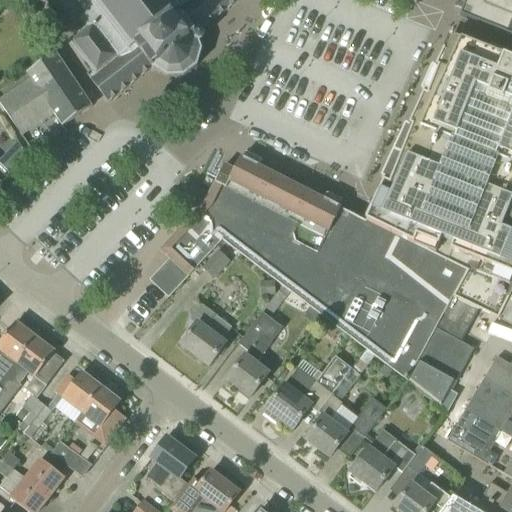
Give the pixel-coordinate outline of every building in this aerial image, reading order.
[(89,79),(108,104),(153,69),(167,78),(184,78),(197,67),(201,51),(199,43),(203,40),(204,38),(205,36),(204,34),(202,32),(200,32),(240,1),(239,0),(75,0),(87,15),(80,20),(87,28),(69,42),(94,74),(89,79)] [(511,0),(459,0),(453,7),(463,11),(460,20),(511,40),(511,0)] [(452,298),(478,311),(498,320),(511,292),(511,62),(451,38),(366,223),(392,236),(466,272),(452,298)] [(62,128),(92,107),(56,54),(26,74),(31,81),(0,101),(0,103),(21,137),(54,115),(62,128)] [(205,203),(235,218),(261,169),(243,160),(244,160),(240,159),(234,171),(224,166),(205,203)] [(261,169),(235,218),(257,229),(281,179),(278,178),(261,169)] [(283,180),(281,179),(257,229),(235,218),(205,203),(160,251),(170,260),(149,281),(168,299),(222,242),(407,382),(413,371),(452,298),(466,272),(392,236),(366,223),(341,210),(338,208),(338,209),(337,208),(303,191),(298,188),(283,181),(283,180)] [(212,281),(230,264),(218,251),(200,268),(212,281)] [(511,327),(511,292),(498,320),(511,327)] [(460,343),(478,311),(452,298),(413,371),(407,382),(447,414),(456,396),(451,393),(464,368),(474,351),(460,343)] [(231,329),(214,317),(215,316),(201,306),(190,321),(197,326),(181,346),(209,367),(225,345),(221,342),(231,329)] [(227,380),(250,399),(267,378),(253,367),(283,329),(263,314),(251,329),(238,345),(248,353),(227,380)] [(16,323),(0,343),(0,353),(3,355),(0,358),(0,385),(35,339),(16,323)] [(0,385),(0,415),(1,415),(22,387),(19,385),(28,374),(35,380),(36,379),(46,386),(64,363),(54,355),(55,353),(35,339),(0,385)] [(283,387),(264,413),(278,424),(280,421),(293,431),(310,409),(318,415),(330,399),(329,398),(350,369),(335,358),(311,391),(292,376),(284,387),(283,387)] [(483,381),(511,398),(511,363),(510,366),(497,358),(483,381)] [(309,388),(320,374),(303,361),(293,375),(309,388)] [(55,394),(64,400),(82,414),(101,389),(81,374),(75,382),(68,376),(55,394)] [(511,398),(483,381),(464,412),(511,439),(511,398)] [(121,404),(101,389),(82,414),(100,428),(93,438),(105,447),(126,420),(115,411),(121,404)] [(305,440),(329,459),(347,436),(329,422),(341,406),(330,399),(318,415),(322,418),(305,440)] [(371,400),(357,418),(349,429),(363,439),(385,410),(371,400)] [(40,403),(23,423),(18,430),(29,439),(51,412),(40,403)] [(511,439),(464,412),(447,441),(511,481),(511,439)] [(402,474),(407,467),(415,457),(382,432),(368,450),(369,450),(350,474),(375,494),(395,468),(402,474)] [(363,439),(360,444),(368,450),(374,443),(366,436),(363,439)] [(154,488),(170,500),(174,503),(188,486),(180,480),(195,460),(166,438),(151,460),(158,465),(148,478),(157,484),(154,488)] [(511,511),(511,481),(447,441),(436,458),(465,480),(462,485),(505,511),(511,511)] [(81,459),(60,444),(51,456),(72,471),(81,459)] [(415,457),(407,467),(417,475),(432,457),(421,449),(415,457)] [(0,461),(12,472),(19,463),(7,453),(0,461)] [(6,480),(12,472),(0,461),(0,475),(2,477),(6,480)] [(26,480),(49,499),(64,479),(41,461),(26,480)] [(196,492),(188,486),(174,503),(175,504),(170,510),(172,511),(225,511),(239,494),(211,472),(196,492)] [(39,511),(49,499),(26,480),(11,500),(26,511),(39,511)] [(394,508),(399,511),(429,511),(435,504),(443,510),(452,499),(432,484),(424,495),(411,485),(394,508)] [(478,511),(505,511),(462,485),(454,496),(476,509),(475,510),(478,511)] [(443,510),(441,511),(478,511),(475,510),(453,497),(452,499),(443,510)] [(153,511),(142,503),(134,511),(153,511)]
